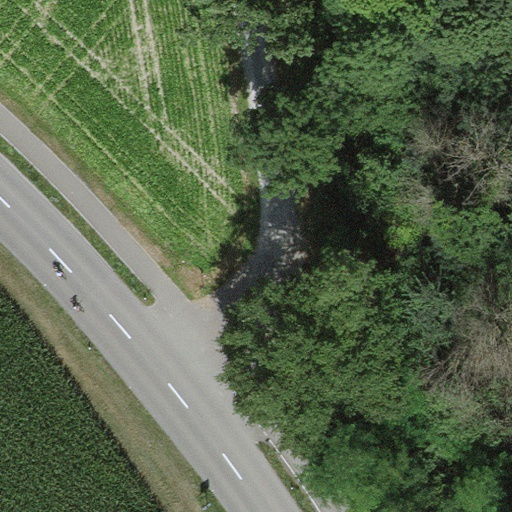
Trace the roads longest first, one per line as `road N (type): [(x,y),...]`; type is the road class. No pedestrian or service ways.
road 1 (track): [(245,0),(279,253)]
road 2 (tertiary): [(0,197),(172,384)]
road 3 (unclassified): [(279,253),(264,291),(172,384)]
road 4 (tertiary): [(172,384),(264,511)]
